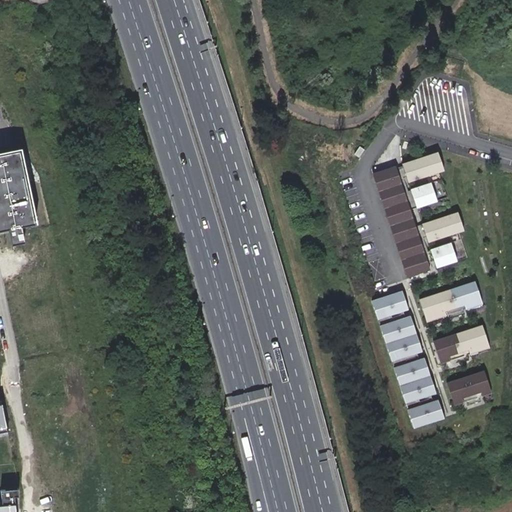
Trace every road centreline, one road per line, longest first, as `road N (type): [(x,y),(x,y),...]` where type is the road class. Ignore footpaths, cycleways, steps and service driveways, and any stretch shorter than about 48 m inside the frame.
road 1 (trunk): [(317,511),(177,23)]
road 2 (trunk): [(133,0),(253,402)]
road 3 (unknown): [(39,511),(0,295)]
